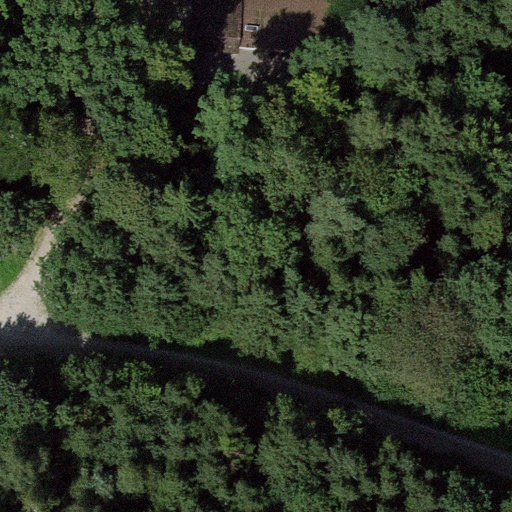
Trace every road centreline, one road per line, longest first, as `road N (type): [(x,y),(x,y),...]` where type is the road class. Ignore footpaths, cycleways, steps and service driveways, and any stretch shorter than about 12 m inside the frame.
road 1 (track): [(511,470),(256,385),(0,359)]
road 2 (track): [(130,0),(8,358)]
